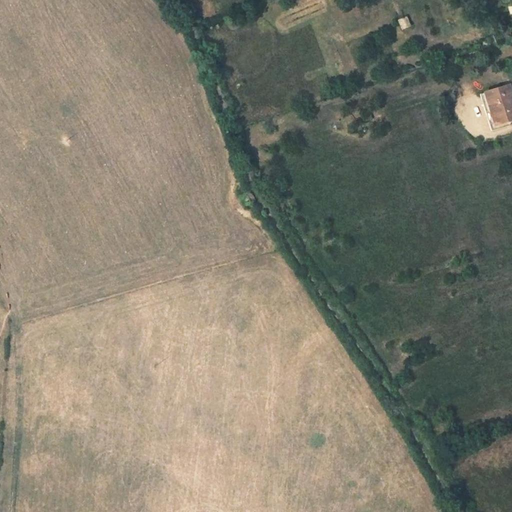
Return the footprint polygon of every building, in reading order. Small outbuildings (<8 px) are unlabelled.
[(201,20),(195,13),(189,17),(193,24),(201,20)] [(410,27),(405,15),(398,18),(403,30),(410,27)] [(511,112),(511,106),(506,89),(479,98),(486,121),(511,112)] [(490,134),(511,126),(511,112),(486,121),(490,134)] [(248,206),(243,198),(235,203),(240,210),(248,206)]
